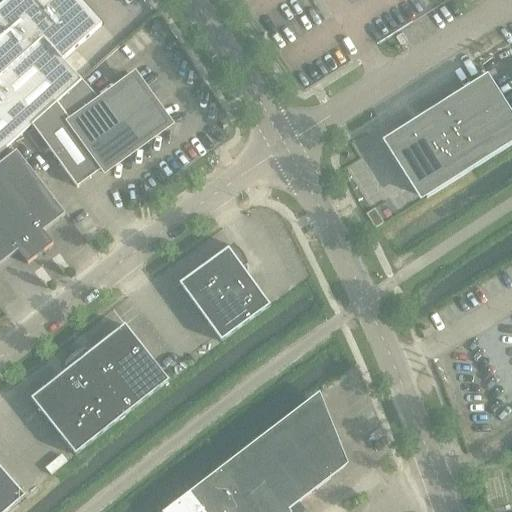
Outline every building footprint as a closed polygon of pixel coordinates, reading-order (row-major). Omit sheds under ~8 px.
[(0,154),(20,137),(32,126),(82,81),(64,61),(102,26),(78,0),(8,0),(0,8),(0,154)] [(493,158),(511,145),(511,114),(488,76),(454,97),(493,158)] [(106,172),(170,126),(135,77),(101,102),(82,81),(32,126),(77,189),(104,169),(106,172)] [(454,97),(421,118),(421,119),(460,179),(493,158),(454,97)] [(460,179),(421,119),(421,118),(405,129),(407,132),(400,136),(403,140),(396,144),(407,162),(404,164),(427,200),(460,179)] [(44,233),(66,216),(17,153),(0,165),(0,267),(18,253),(28,265),(54,246),(44,233)] [(379,218),(371,223),(375,230),(383,225),(379,218)] [(243,270),(248,267),(246,261),(245,258),(243,256),(240,252),(238,250),(233,247),(217,259),(217,258),(180,286),(221,344),(271,308),(248,277),(243,270)] [(76,355),(73,357),(123,420),(170,383),(126,326),(94,351),(96,354),(90,359),(85,352),(80,354),(79,353),(79,354),(76,355)] [(63,376),(62,376),(31,401),(76,457),(123,420),(73,357),(71,359),(69,362),(68,362),(69,362),(65,367),(71,374),(65,379),(63,376)] [(272,432),(244,454),(288,511),(289,511),(331,480),(345,468),(317,397),(272,431),(272,432)] [(288,511),(244,454),(217,474),(246,511),(289,511),(288,511)] [(0,511),(9,511),(26,498),(0,467),(0,511)] [(246,511),(217,474),(190,494),(203,511),(246,511)] [(203,511),(190,494),(167,511),(203,511)]
